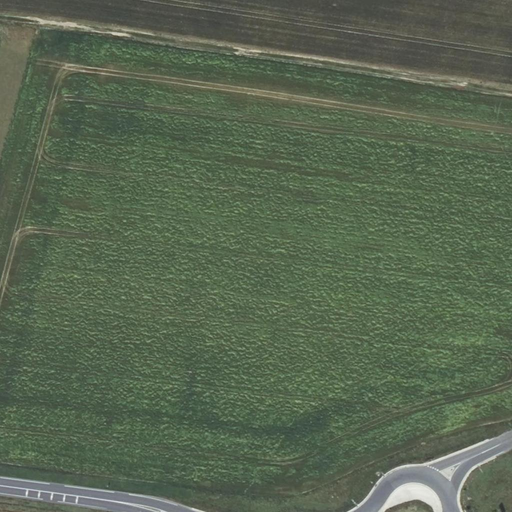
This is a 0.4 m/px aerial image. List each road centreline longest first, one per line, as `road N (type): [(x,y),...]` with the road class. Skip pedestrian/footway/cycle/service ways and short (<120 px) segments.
road 1 (track): [(511,87),(0,17)]
road 2 (primary): [(0,485),(125,502)]
